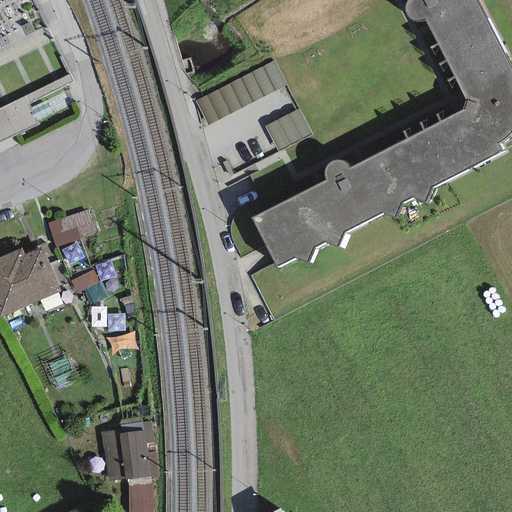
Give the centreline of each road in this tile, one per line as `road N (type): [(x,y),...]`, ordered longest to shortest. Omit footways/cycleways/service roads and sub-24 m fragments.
road 1 (residential): [(245,511),(242,397),(220,250),(154,0)]
road 2 (unclassified): [(61,0),(92,89),(90,142),(59,179),(0,205)]
